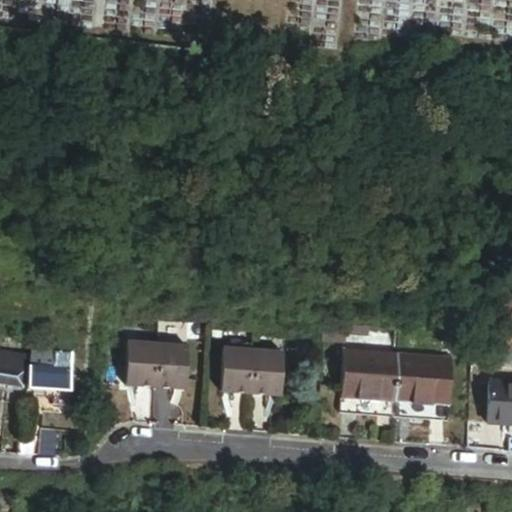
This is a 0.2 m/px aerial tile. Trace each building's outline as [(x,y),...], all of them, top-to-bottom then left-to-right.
[(347,327),(324,325),(323,343),(346,345),(347,337),(347,327)] [(370,329),(347,327),(347,337),(369,338),(370,329)] [(33,348),(31,367),(72,369),(73,352),(56,352),(56,343),(34,343),(33,348)] [(187,348),(127,344),(124,387),(185,391),(187,348)] [(282,354),(222,350),(219,393),(279,398),(282,354)] [(452,359),(344,350),(339,413),(446,422),(452,359)] [(27,357),(0,352),(0,384),(21,388),(27,357)] [(31,367),(28,389),(48,390),(47,396),(52,396),(70,396),(72,369),(31,367)] [(488,423),(510,424),(511,424),(511,381),(491,380),(488,423)] [(70,396),(52,396),(52,408),(69,408),(70,396)] [(58,457),(60,425),(41,424),(39,456),(58,457)] [(19,455),(21,440),(4,439),(2,454),(19,455)] [(21,440),(19,455),(34,456),(35,441),(21,440)]
